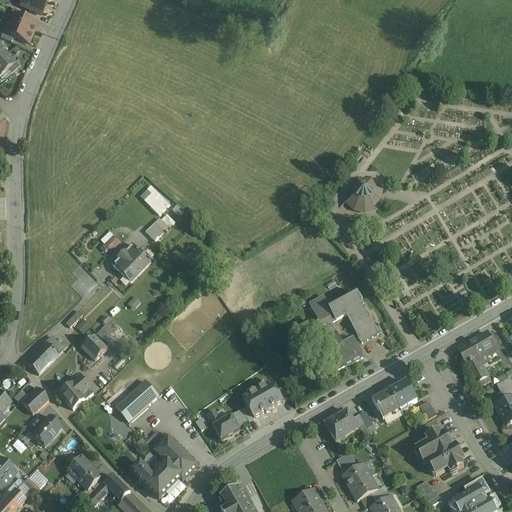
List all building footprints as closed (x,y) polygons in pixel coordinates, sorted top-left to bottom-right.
[(17,0),(23,2),(21,7),(41,16),(47,0),(17,0)] [(24,15),(13,10),(11,15),(22,20),(24,15)] [(22,20),(11,15),(7,25),(32,36),(36,27),(22,20)] [(32,36),(7,25),(3,34),(14,39),(28,45),(32,36)] [(14,39),(3,34),(0,39),(11,44),(14,39)] [(7,55),(0,61),(0,77),(7,71),(15,64),(15,63),(7,55)] [(20,67),(16,63),(15,63),(15,64),(7,71),(11,76),(20,67)] [(378,193),(371,181),(357,182),(351,194),(354,199),(350,202),(356,208),(365,210),(373,208),(379,202),(382,193),(378,193)] [(151,189),(141,199),(150,208),(160,198),(151,189)] [(169,207),(160,198),(150,208),(159,217),(169,207)] [(167,217),(161,222),(169,230),(172,226),(173,227),(175,225),(167,217)] [(161,222),(159,220),(155,225),(165,234),(169,230),(161,222)] [(165,234),(155,225),(146,234),(155,243),(165,234)] [(119,244),(109,234),(103,240),(113,250),(119,244)] [(150,262),(133,247),(126,254),(125,254),(119,260),(119,261),(113,267),(131,284),(151,263),(150,263),(152,262),(151,261),(150,262)] [(352,271),(346,274),(349,281),(355,277),(352,271)] [(329,309),(324,299),(310,306),(320,325),(310,330),(307,325),(295,332),(306,351),(325,340),(332,353),(326,356),(336,374),(363,359),(353,341),(343,347),(332,327),(348,318),(362,345),(378,336),(356,294),(329,309)] [(302,298),(292,303),(296,310),(306,306),(302,298)] [(79,313),(66,325),(70,329),(83,317),(79,313)] [(85,320),(77,328),(83,333),(90,325),(85,320)] [(105,327),(97,335),(109,347),(114,341),(111,338),(114,335),(105,327)] [(487,335),(458,351),(467,366),(477,385),(488,379),(480,364),(488,359),(487,357),(497,352),(487,335)] [(52,338),(26,364),(39,377),(68,348),(63,343),(60,346),(52,338)] [(94,338),(82,350),(95,363),(107,351),(94,338)] [(509,380),(497,387),(501,396),(511,389),(511,383),(510,381),(510,380),(509,380)] [(81,381),(73,388),(61,397),(73,412),(93,395),(81,381)] [(146,383),(116,410),(129,425),(159,398),(146,383)] [(406,384),(390,394),(400,412),(417,403),(406,384)] [(269,387),(249,399),(252,404),(259,416),(272,409),(280,404),(273,393),(269,387)] [(35,393),(23,405),(33,416),(48,403),(36,388),(33,391),(35,393)] [(288,399),(281,388),(273,393),(280,404),(288,399)] [(511,389),(501,396),(505,403),(511,398),(511,389)] [(22,391),(15,399),(19,403),(27,395),(22,391)] [(390,394),(373,403),(384,421),(400,412),(390,394)] [(0,425),(5,420),(1,416),(11,404),(0,395),(0,425)] [(224,396),(217,401),(219,405),(227,400),(224,396)] [(511,398),(505,403),(495,408),(501,418),(507,428),(511,425),(511,398)] [(437,417),(429,403),(420,408),(428,422),(437,417)] [(213,404),(204,410),(207,415),(216,409),(213,404)] [(259,416),(252,404),(244,409),(251,422),(259,416)] [(249,423),(241,411),(233,416),(240,428),(249,423)] [(240,433),(232,417),(227,420),(222,412),(217,415),(215,413),(207,417),(222,443),(231,438),(240,433)] [(348,413),(325,426),(336,445),(359,432),(348,413)] [(374,427),(366,414),(360,417),(368,430),(374,427)] [(62,430),(50,418),(32,437),(45,448),(62,430)] [(205,419),(197,424),(203,433),(211,428),(205,419)] [(370,435),(364,425),(359,428),(365,438),(370,435)] [(30,433),(25,429),(18,438),(22,442),(30,433)] [(452,448),(444,434),(442,436),(439,432),(426,439),(428,443),(416,450),(424,466),(428,464),(436,478),(448,471),(451,475),(464,467),(462,463),(464,462),(456,447),(452,448)] [(158,434),(144,448),(152,456),(166,442),(158,434)] [(197,467),(169,439),(166,442),(152,456),(156,460),(161,465),(164,462),(182,479),(184,481),(197,467)] [(348,455),(337,463),(344,477),(357,470),(348,455)] [(103,479),(81,459),(68,473),(86,491),(81,497),(83,499),(93,489),(103,479)] [(17,475),(0,460),(0,476),(9,484),(17,475)] [(161,465),(156,460),(146,470),(141,465),(132,474),(160,501),(182,479),(164,462),(161,465)] [(344,477),(343,478),(347,485),(347,484),(350,490),(350,491),(371,479),(364,466),(357,470),(344,477)] [(9,484),(0,476),(0,492),(1,493),(9,484)] [(130,495),(113,477),(87,503),(86,505),(92,511),(110,493),(121,504),(130,495)] [(371,479),(350,491),(351,491),(354,496),(358,503),(361,502),(371,496),(378,492),(371,479)] [(40,492),(28,480),(23,486),(35,497),(40,492)] [(427,483),(417,489),(423,500),(423,499),(433,494),(427,483)] [(477,484),(464,491),(467,496),(453,504),(455,507),(450,510),(450,511),(496,511),(501,508),(495,497),(487,502),(485,498),(491,495),(484,484),(479,487),(477,484)] [(49,485),(41,494),(46,498),(53,489),(49,485)] [(309,487),(297,494),(300,500),(312,493),(309,487)] [(93,489),(83,499),(87,503),(97,493),(93,489)] [(252,511),(251,510),(239,489),(231,493),(230,492),(226,495),(226,496),(221,500),(227,511),(252,511)] [(300,500),(293,504),(297,511),(308,511),(321,505),(317,499),(318,499),(314,492),(312,493),(300,500)] [(433,494),(423,499),(426,504),(428,503),(439,497),(436,492),(433,494)] [(0,510),(0,511),(17,511),(24,504),(14,495),(0,510)] [(371,496),(361,502),(364,507),(374,501),(371,496)] [(148,511),(132,497),(116,511),(148,511)] [(439,497),(428,503),(431,509),(442,503),(439,497)] [(377,506),(370,510),(371,511),(396,511),(399,511),(391,498),(377,506)] [(374,501),(364,507),(366,511),(370,510),(377,506),(374,501)]
